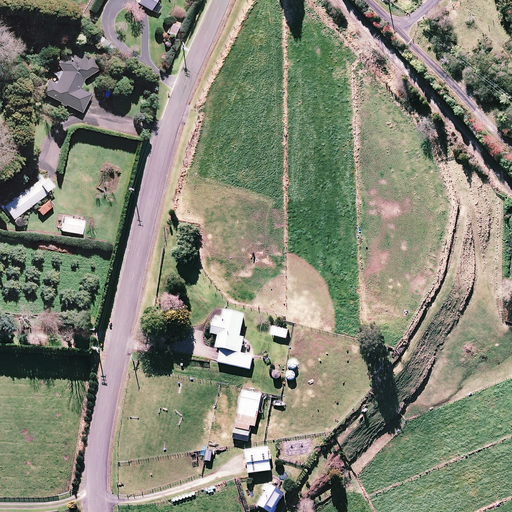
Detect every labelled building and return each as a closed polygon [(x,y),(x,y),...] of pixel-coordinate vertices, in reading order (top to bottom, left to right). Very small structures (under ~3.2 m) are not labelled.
[(155,0),(138,0),(137,3),(150,10),(155,0)] [(115,48),(100,36),(95,42),(110,53),(115,48)] [(40,92),(60,102),(59,103),(65,106),(66,105),(81,112),(90,94),(78,88),(83,79),(99,68),(91,57),(87,61),(82,52),(74,56),(66,52),(55,63),(62,70),(55,84),(47,79),(40,92)] [(35,178),(37,180),(4,206),(13,218),(46,194),(44,191),(52,185),(46,177),(43,180),(39,175),(35,178)] [(244,316),(224,311),(223,318),(215,316),(211,335),(218,336),(216,349),(221,350),(218,363),(250,370),(253,357),(241,354),(244,339),(240,338),(244,316)] [(289,330),(274,326),(272,334),(287,338),(289,330)] [(235,429),(249,432),(251,426),(255,427),(262,396),(252,394),(255,382),(245,380),(235,429)] [(249,432),(235,429),(233,439),(248,442),(249,432)] [(271,471),(268,449),(245,452),(248,474),(271,471)] [(282,481),(273,476),(264,491),(266,492),(257,506),(267,511),(273,511),(284,495),(276,490),(282,481)]
